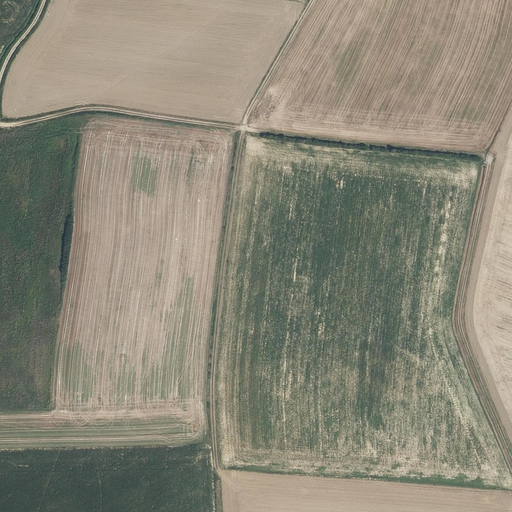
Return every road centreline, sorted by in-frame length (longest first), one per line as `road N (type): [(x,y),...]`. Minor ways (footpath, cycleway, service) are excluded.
road 1 (track): [(0,121),(97,106),(479,153),(489,170),(459,318),(511,452)]
road 2 (track): [(312,0),(242,126),(212,389),(218,511)]
